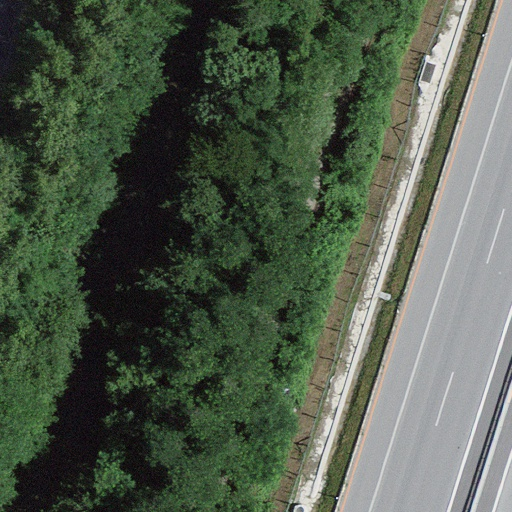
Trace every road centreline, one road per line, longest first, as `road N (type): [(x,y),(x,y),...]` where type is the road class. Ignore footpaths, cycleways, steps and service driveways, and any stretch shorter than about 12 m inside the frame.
road 1 (track): [(205,511),(366,0)]
road 2 (motorway): [(511,204),(414,511)]
